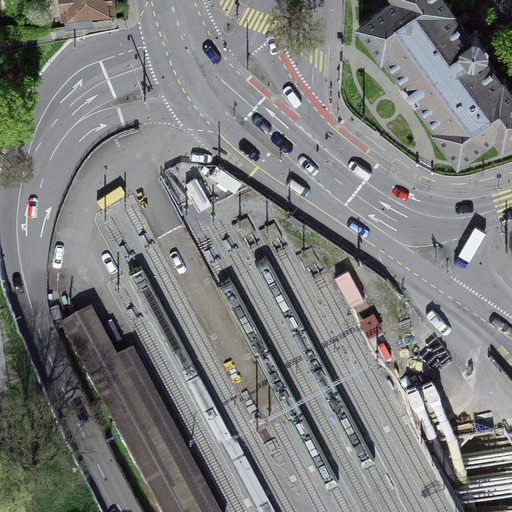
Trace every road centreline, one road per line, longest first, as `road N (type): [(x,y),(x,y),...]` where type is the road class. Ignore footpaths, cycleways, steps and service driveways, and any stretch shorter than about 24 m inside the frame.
road 1 (secondary): [(199,52),(90,98),(56,136),(36,188),(28,263),(35,313),(122,511)]
road 2 (primary): [(354,196),(479,300)]
road 3 (primary): [(470,216),(425,226),(354,196)]
